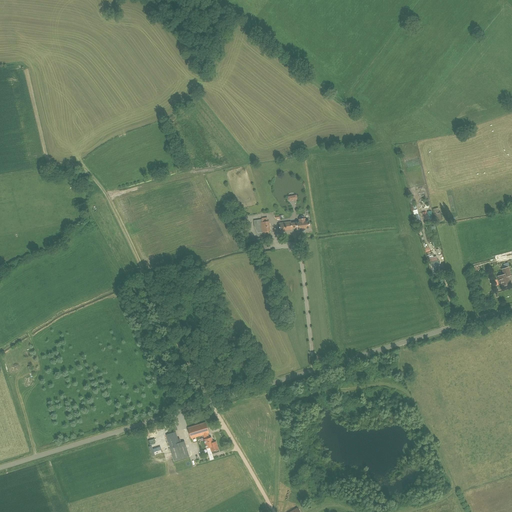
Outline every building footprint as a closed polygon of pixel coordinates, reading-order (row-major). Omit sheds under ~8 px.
[(412,210),(414,222),(420,221),(417,209),(412,210)] [(269,221),(267,221),(267,217),(261,218),(262,219),(254,220),(255,227),(258,233),(262,232),(264,234),(264,236),(269,235),(269,231),(271,230),(269,221)] [(302,229),(302,230),(305,230),(305,229),(310,228),(309,220),(306,221),(305,218),(299,219),(299,222),(296,222),(297,230),(302,229)] [(292,229),(291,223),(279,224),(280,231),(292,229)] [(429,258),(432,275),(440,274),(437,256),(429,258)] [(511,275),(508,267),(502,269),(503,274),(498,276),(499,280),(500,280),(502,286),(509,283),(507,276),(511,275)] [(205,422),(188,428),(191,438),(203,434),(205,439),(204,439),(206,448),(210,447),(211,451),(218,449),(216,441),(213,442),(211,437),(209,437),(208,433),(209,433),(205,422)] [(166,435),(174,461),(189,456),(184,441),(179,443),(175,432),(166,435)]
